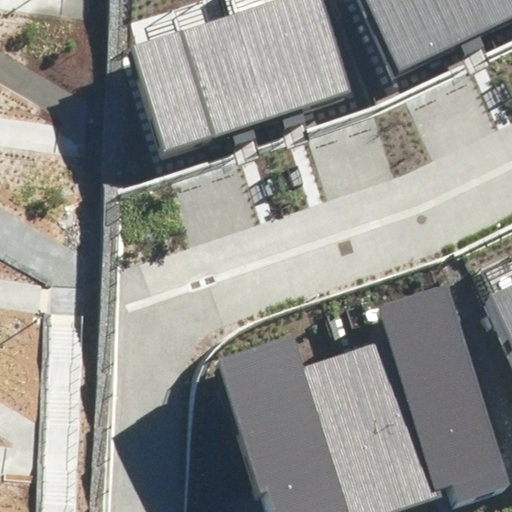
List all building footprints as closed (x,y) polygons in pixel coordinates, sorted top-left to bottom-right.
[(265,140),(371,103),(335,0),(325,0),(228,34),(265,140)] [(352,0),(395,88),(494,41),(474,0),(352,0)] [(511,0),(474,0),(494,41),(511,32),(511,0)] [(160,177),(265,140),(228,34),(123,70),(160,177)] [(511,482),(450,308),(330,351),(387,511),(500,511),(511,508),(511,482)] [(511,380),(511,310),(485,323),(511,380)] [(253,511),(387,511),(330,351),(211,392),(253,511)]
